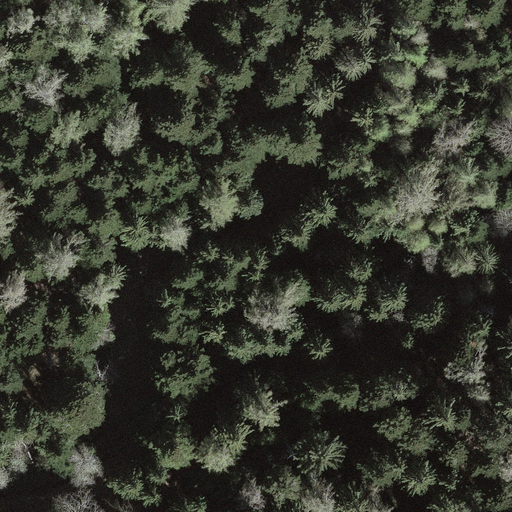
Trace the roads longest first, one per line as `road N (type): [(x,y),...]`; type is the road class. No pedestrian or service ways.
road 1 (track): [(13,511),(95,477),(122,418),(129,295),(138,268),(168,242),(284,186),(389,0)]
road 2 (track): [(511,238),(410,336),(235,358),(145,511)]
